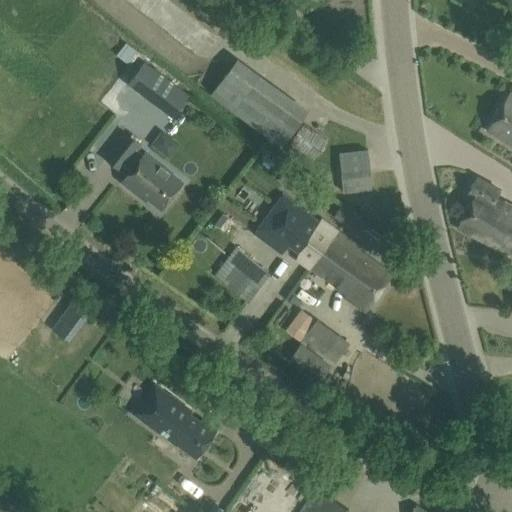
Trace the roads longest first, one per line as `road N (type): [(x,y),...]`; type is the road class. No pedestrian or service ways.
road 1 (unclassified): [(499,498),(457,504),(432,495),(222,353),(0,183)]
road 2 (tertiary): [(499,498),(407,142),(394,0)]
